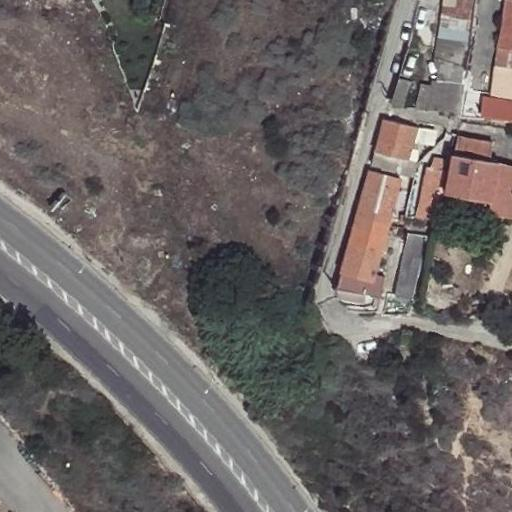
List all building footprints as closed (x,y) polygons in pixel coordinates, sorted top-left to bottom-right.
[(454,61),(465,63),(474,0),(443,0),(435,58),(454,61)] [(511,16),(506,16),(502,40),(511,41),(511,16)] [(511,41),(502,40),(501,47),(511,49),(511,45),(511,41)] [(501,47),(499,60),(510,62),(511,49),(501,47)] [(499,60),(498,66),(509,68),(510,62),(499,60)] [(454,61),(451,82),(462,83),(465,63),(454,61)] [(498,66),(494,91),(505,92),(509,68),(498,66)] [(390,107),(414,109),(420,84),(398,80),(390,107)] [(430,96),(460,97),(462,83),(451,82),(442,81),(431,87),(430,96)] [(494,91),(494,98),(504,100),(505,92),(494,91)] [(428,110),(458,114),(460,97),(430,96),(428,110)] [(486,114),(491,114),(494,98),(488,97),(486,114)] [(494,98),(491,114),(503,115),(504,100),(494,98)] [(511,100),(504,100),(503,115),(511,116),(511,100)] [(385,119),(376,151),(379,152),(409,159),(418,128),(385,119)] [(459,137),(454,154),(490,162),(494,145),(459,137)] [(375,167),(414,177),(414,176),(416,165),(418,163),(409,159),(379,152),(375,167)] [(414,157),(420,161),(424,158),(418,153),(414,157)] [(454,156),(447,193),(492,202),(498,164),(490,162),(454,154),(454,156)] [(511,166),(498,164),(492,202),(489,214),(511,218),(511,166)] [(424,166),(416,165),(414,176),(422,178),(424,166)] [(419,216),(435,218),(444,170),(428,167),(419,216)] [(370,172),(352,242),(382,250),(402,180),(370,172)] [(398,241),(408,242),(408,231),(397,230),(398,241)] [(352,242),(343,272),(374,281),(375,276),(382,250),(352,242)] [(339,289),(375,296),(379,277),(375,276),(374,281),(343,272),(339,289)] [(383,297),(399,300),(401,289),(385,285),(383,297)]
